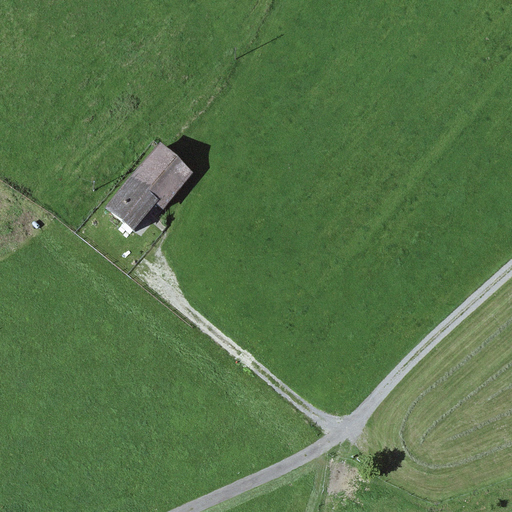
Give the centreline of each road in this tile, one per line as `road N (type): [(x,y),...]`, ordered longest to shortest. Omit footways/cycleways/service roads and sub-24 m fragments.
road 1 (track): [(348,430),(313,415),(145,274)]
road 2 (track): [(511,270),(348,430)]
road 3 (track): [(348,430),(180,511)]
